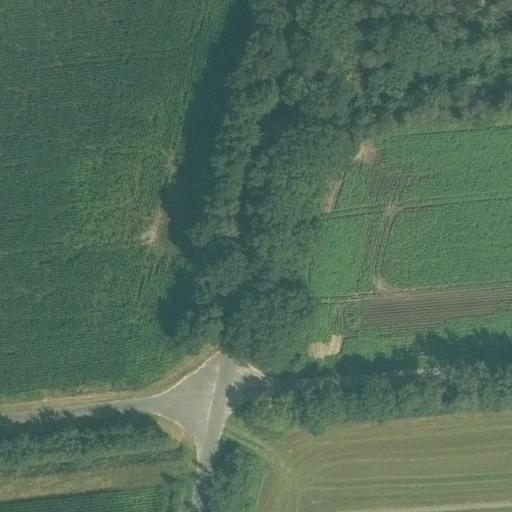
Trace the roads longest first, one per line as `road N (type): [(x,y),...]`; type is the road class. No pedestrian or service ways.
road 1 (unclassified): [(219,398),(311,0)]
road 2 (unclassified): [(219,398),(511,372)]
road 3 (unclassified): [(0,419),(219,398)]
